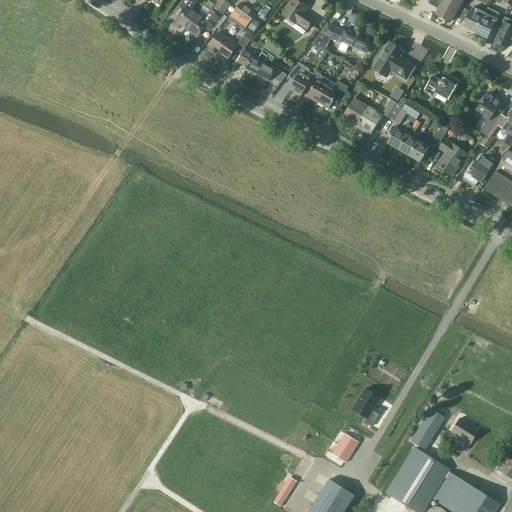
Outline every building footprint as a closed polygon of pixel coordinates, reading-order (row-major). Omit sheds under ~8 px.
[(187,28),(197,14),(191,10),(197,1),(196,0),(184,0),(181,5),(185,8),(176,20),(187,28)] [(219,17),(221,18),(231,4),(225,0),(220,0),(212,11),(219,17)] [(307,6),(297,0),(292,0),(282,15),(295,24),(297,22),(307,29),(314,19),(306,14),(306,15),(303,13),(307,6)] [(428,3),(439,9),(436,14),(445,18),(450,21),(462,0),(427,0),(429,1),(428,3)] [(245,29),(255,15),(240,4),(230,18),(245,29)] [(473,7),(464,27),(468,29),(468,30),(476,33),(486,13),(473,7)] [(264,8),(257,18),(263,22),(268,16),(267,15),(269,12),(264,8)] [(486,13),(476,33),(483,36),(488,38),(499,13),(488,8),(486,13)] [(221,18),(219,17),(212,11),(205,20),(197,14),(187,28),(198,36),(204,27),(210,32),(221,18)] [(501,30),(495,42),(498,43),(497,44),(504,48),(505,47),(507,48),(511,37),(511,20),(505,17),(503,21),(502,22),(502,23),(499,29),(501,30)] [(366,52),(372,39),(365,36),(365,34),(355,30),(355,31),(348,28),(346,32),(336,27),(331,38),(341,43),(341,41),(366,52)] [(241,53),(250,41),(244,37),(237,45),(220,33),(210,46),(228,59),(235,49),(241,53)] [(264,49),(269,53),(276,58),(283,50),(269,39),(262,47),(264,49)] [(407,79),(415,66),(403,59),(402,60),(399,58),(404,50),(390,42),(377,64),(390,72),(392,69),(407,79)] [(239,60),(249,65),(247,68),(258,74),(264,63),(267,58),(266,58),(269,53),(264,49),(259,60),(253,57),(254,55),(245,50),(239,60)] [(316,58),(322,61),(327,52),(321,49),(316,58)] [(276,58),(269,53),(266,58),(267,58),(264,63),(258,74),(270,80),(276,69),(270,66),(272,62),(274,63),(276,59),(276,58)] [(299,62),(294,70),(290,76),(295,79),(290,88),(301,95),(309,82),(311,78),(305,75),(307,71),(303,68),(304,66),(299,62)] [(331,80),(321,74),(316,71),(311,78),(309,82),(315,85),(308,96),(318,102),(329,85),(331,80)] [(448,100),(459,82),(448,75),(445,79),(443,78),(442,80),(439,80),(433,77),(425,90),(432,94),(434,91),(448,100)] [(329,85),(318,102),(329,108),(335,97),(340,100),(348,87),(338,81),(334,88),(329,85)] [(358,83),(350,95),(355,98),(363,86),(358,83)] [(397,88),(391,97),(399,101),(404,92),(397,88)] [(489,133),(499,117),(494,114),(502,102),(489,93),(478,109),(485,114),(483,117),(488,120),(479,132),(486,136),(489,133)] [(398,104),(396,103),(388,117),(400,125),(407,112),(402,109),(408,100),(403,97),(398,104)] [(357,125),(368,108),(354,100),(344,117),(357,125)] [(383,114),(388,117),(396,103),(391,100),(383,114)] [(368,108),(357,125),(371,134),(381,116),(368,108)] [(499,117),(489,133),(495,137),(510,148),(511,144),(511,111),(507,119),(501,116),(500,118),(499,117)] [(399,149),(412,127),(408,125),(402,132),(396,128),(388,143),(399,149)] [(435,137),(441,140),(448,129),(442,125),(435,137)] [(409,156),(418,141),(413,138),(416,129),(412,127),(399,149),(409,156)] [(495,137),(489,133),(486,136),(487,137),(481,144),(487,148),(495,137)] [(451,176),(467,154),(453,144),(452,144),(446,139),(440,148),(446,153),(437,166),(451,176)] [(418,141),(409,156),(420,162),(428,147),(418,141)] [(511,153),(509,152),(483,189),(511,206),(511,153)] [(481,183),(494,165),(482,157),(478,164),(475,162),(463,179),(475,186),(479,181),(481,183)] [(353,409),(367,418),(364,422),(371,427),(378,415),(372,411),(381,398),(366,388),(353,409)] [(425,449),(443,422),(429,413),(411,440),(425,449)] [(480,430),(460,418),(452,432),(467,441),(465,445),(469,447),(471,443),(471,444),(480,430)] [(346,462),(359,442),(345,434),(333,454),(346,462)] [(494,511),(500,503),(449,471),(450,469),(417,448),(388,493),(418,511),(423,511),(437,492),(438,493),(434,499),(453,511),(494,511)] [(511,478),(511,448),(499,470),(511,478)] [(290,477),(274,502),(281,507),(297,481),(290,477)] [(329,479),(308,511),(344,511),(355,496),(329,479)]
